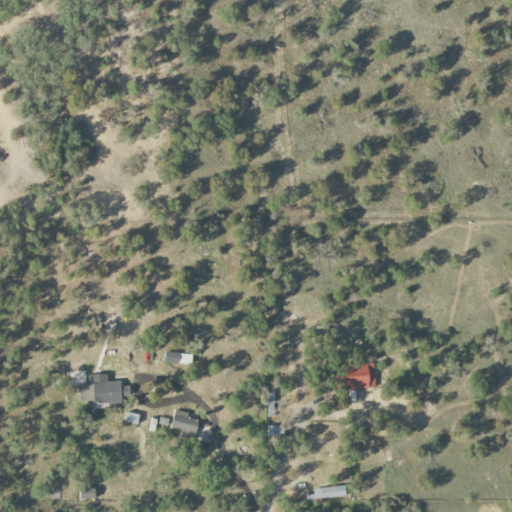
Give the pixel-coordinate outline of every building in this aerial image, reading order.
[(191,365),(192,354),(164,352),(163,363),(191,365)] [(374,364),(338,365),(338,389),(374,388),(374,364)] [(129,396),(128,383),(79,385),(80,405),(120,403),(120,397),(129,396)] [(195,434),(197,420),(187,418),(188,412),(174,410),(171,431),(195,434)] [(125,422),(136,424),(138,415),(127,413),(125,422)] [(306,491),(307,501),(345,497),(344,487),(306,491)] [(95,499),(94,488),(79,489),(79,500),(95,499)]
